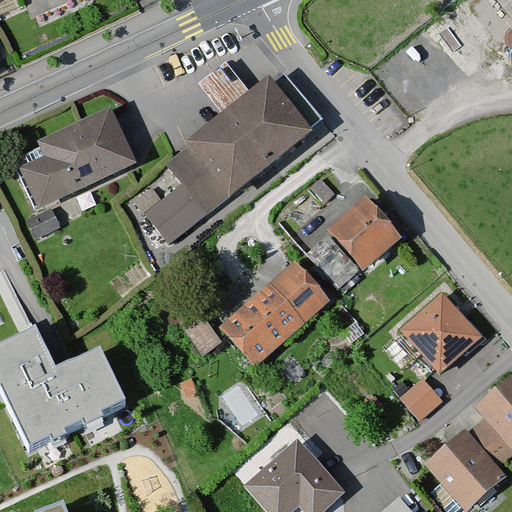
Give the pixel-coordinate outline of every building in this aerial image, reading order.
[(511,0),(489,0),(511,28),(511,0)] [(199,83),(222,112),(249,90),(225,62),(199,83)] [(270,94),(306,140),(320,128),(283,83),(270,94)] [(187,155),(164,173),(203,223),(227,205),(229,208),(310,145),(306,140),(270,94),(267,90),(186,154),(187,155)] [(132,172),(109,119),(37,150),(43,166),(20,176),(38,218),(52,212),(56,223),(74,215),(67,200),(132,172)] [(399,238),(365,199),(328,231),(361,270),(399,238)] [(56,235),(47,216),(25,226),(34,245),(56,235)] [(293,269),(220,335),(254,372),(327,307),(293,269)] [(438,379),(478,343),(440,301),(400,337),(438,379)] [(0,405),(23,455),(124,409),(97,350),(57,368),(39,327),(0,344),(0,405)] [(423,377),(400,398),(422,421),(444,400),(423,377)] [(511,381),(476,414),(484,423),(511,454),(511,381)] [(264,409),(251,390),(233,402),(246,421),(264,409)] [(495,472),(511,457),(511,454),(484,423),(465,439),(495,472)] [(465,439),(464,437),(425,472),(460,511),(469,511),(503,482),(495,472),(465,439)] [(327,511),(342,500),(296,447),(243,492),(260,511),(293,511),(298,508),(300,511),(327,511)]
